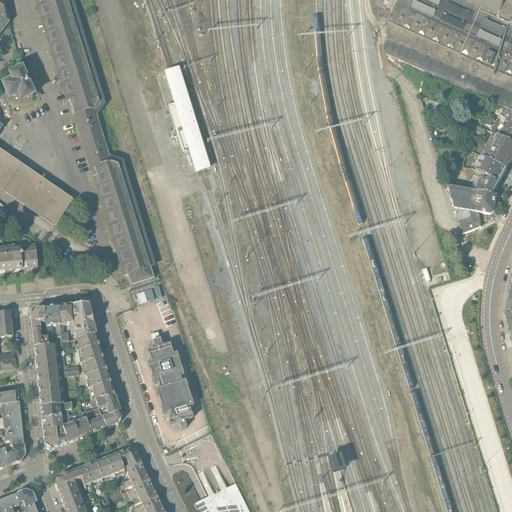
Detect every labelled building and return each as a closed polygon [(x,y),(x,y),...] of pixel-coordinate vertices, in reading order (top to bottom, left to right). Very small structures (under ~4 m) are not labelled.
[(0,0),(0,36),(9,24),(4,0),(0,0)] [(99,105),(66,0),(32,0),(65,104),(69,103),(74,118),(72,118),(88,172),(94,170),(96,177),(97,177),(131,287),(153,280),(117,167),(110,164),(108,158),(109,158),(95,111),(99,105)] [(511,0),(398,0),(387,26),(389,39),(385,49),(386,56),(504,109),(511,112),(511,0)] [(20,106),(35,99),(22,69),(18,71),(6,76),(9,82),(0,86),(0,87),(8,104),(17,100),(20,106)] [(511,131),(511,112),(504,109),(500,116),(504,119),(500,125),(511,131)] [(511,144),(511,131),(500,125),(496,123),(494,127),(499,129),(498,131),(500,132),(497,137),(511,144)] [(0,191),(54,229),(73,202),(0,152),(0,132),(2,129),(0,127),(0,191)] [(511,144),(497,137),(494,135),(488,146),(511,159),(511,144)] [(482,158),(506,171),(511,160),(511,159),(488,146),(482,158)] [(477,178),(497,188),(506,171),(482,158),(478,156),(471,169),(476,172),(474,176),(477,178)] [(493,196),(497,188),(477,178),(471,191),(493,196)] [(491,216),(494,214),(497,196),(493,196),(471,191),(447,187),(463,236),(476,230),(481,228),(479,214),(491,216)] [(0,274),(22,272),(37,270),(35,249),(0,253),(0,274)] [(74,342),(95,336),(88,307),(72,308),(74,326),(67,327),(67,336),(74,335),(74,342)] [(68,344),(67,336),(67,327),(74,326),(72,308),(58,310),(61,339),(61,344),(68,344)] [(46,340),(47,343),(53,342),(52,336),(56,336),(56,340),(61,339),(58,310),(44,311),(44,326),(46,340)] [(39,326),(44,326),(44,311),(33,312),(30,316),(32,334),(40,333),(39,326)] [(0,316),(0,340),(12,339),(10,318),(6,315),(0,316)] [(47,343),(46,340),(41,341),(40,333),(32,334),(34,350),(47,348),(47,343)] [(78,353),(99,349),(95,336),(74,342),(76,353),(78,353)] [(192,404),(186,386),(183,387),(178,375),(182,373),(177,359),(174,360),(170,350),(166,351),(165,347),(162,348),(159,340),(152,343),(154,351),(151,352),(152,355),(148,357),(152,367),(148,368),(153,383),(157,382),(161,395),(157,396),(163,414),(167,412),(170,423),(174,422),(175,425),(179,424),(182,431),(187,429),(185,422),(189,421),(188,417),(192,416),(189,405),(192,404)] [(35,361),(57,359),(56,348),(47,348),(34,350),(35,361)] [(79,364),(103,361),(99,349),(78,353),(79,364)] [(0,372),(15,371),(16,371),(14,355),(0,356),(0,372)] [(36,373),(59,371),(63,370),(62,358),(57,359),(35,361),(36,373)] [(85,378),(107,374),(103,361),(79,364),(79,365),(82,365),(83,378),(85,378)] [(73,378),(80,377),(79,368),(72,369),(73,378)] [(64,371),(65,379),(72,378),(73,378),(72,369),(64,370),(64,371)] [(38,385),(60,382),(59,371),(36,373),(38,385)] [(87,389),(111,387),(107,374),(85,378),(87,389)] [(39,397),(61,394),(60,382),(38,385),(39,397)] [(91,402),(114,399),(111,387),(87,389),(88,398),(91,397),(91,402)] [(0,396),(0,407),(1,407),(19,404),(18,394),(0,396)] [(40,408),(63,405),(61,394),(39,397),(40,408)] [(121,420),(119,413),(114,399),(91,402),(90,402),(93,412),(98,411),(105,431),(119,426),(121,420)] [(20,417),(19,405),(1,408),(2,419),(20,417)] [(42,420),(65,418),(67,418),(66,413),(72,412),(71,405),(63,406),(63,405),(40,408),(42,420)] [(90,437),(105,431),(98,411),(93,412),(83,415),(90,437)] [(67,446),(90,437),(83,415),(69,418),(71,426),(66,428),(61,428),(67,446)] [(4,431),(21,429),(20,417),(2,419),(4,431)] [(61,428),(66,428),(65,418),(42,420),(43,431),(61,428)] [(50,452),(67,446),(61,428),(43,431),(45,449),(50,452)] [(4,431),(4,432),(5,444),(8,443),(11,443),(23,441),(21,429),(4,431)] [(13,454),(18,465),(22,463),(25,457),(24,446),(23,446),(23,441),(11,443),(8,443),(9,448),(12,447),(13,454)] [(11,467),(18,465),(13,454),(7,456),(4,450),(0,451),(0,458),(4,469),(11,467)] [(127,466),(138,461),(135,454),(129,452),(118,456),(121,464),(125,461),(127,466)] [(107,460),(114,480),(125,475),(121,464),(118,456),(107,460)] [(103,484),(114,480),(107,460),(95,465),(103,484)] [(128,477),(143,471),(138,461),(127,466),(128,468),(125,469),(128,477)] [(92,488),(103,484),(95,465),(84,469),(92,488)] [(85,491),(92,488),(84,469),(76,472),(80,482),(82,481),(83,485),(85,491)] [(120,492),(132,486),(147,479),(143,471),(128,477),(130,481),(118,487),(120,492)] [(71,485),(80,482),(76,472),(67,475),(71,484),(71,485)] [(57,489),(71,484),(67,475),(57,479),(55,484),(57,489)] [(122,495),(124,500),(151,487),(147,479),(132,486),(134,490),(122,495)] [(57,489),(59,495),(78,487),(83,485),(82,481),(80,482),(71,485),(71,484),(57,489)] [(220,492),(214,495),(207,498),(206,499),(202,501),(199,502),(193,505),(196,511),(248,511),(241,496),(235,485),(234,485),(229,488),(220,492)] [(63,506),(83,498),(78,487),(59,495),(63,506)] [(138,499),(140,503),(155,496),(151,487),(124,500),(126,504),(138,499)] [(25,510),(35,507),(34,505),(37,504),(33,494),(27,491),(16,495),(17,496),(15,496),(19,506),(23,504),(25,510)] [(1,502),(5,511),(12,511),(12,510),(19,507),(19,506),(15,496),(1,502)] [(130,511),(142,511),(159,504),(155,496),(140,503),(142,507),(130,511)] [(65,511),(78,511),(87,509),(83,498),(63,506),(65,511)]
